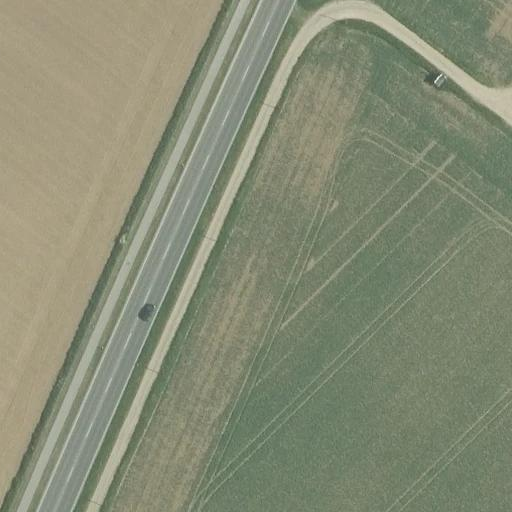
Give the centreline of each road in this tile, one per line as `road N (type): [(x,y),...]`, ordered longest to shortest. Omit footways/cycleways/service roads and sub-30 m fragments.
road 1 (track): [(511,98),(498,98),(381,7),(349,4),(319,16),(287,67),(93,511)]
road 2 (primary): [(282,0),(61,511)]
